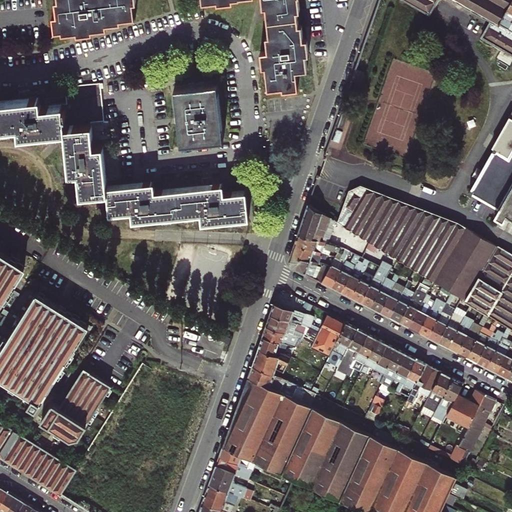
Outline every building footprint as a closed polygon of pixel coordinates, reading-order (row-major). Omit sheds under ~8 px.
[(52,15),(54,30),(62,29),(62,32),(76,30),(77,33),(91,32),(91,28),(106,27),(105,23),(120,21),(119,18),(134,16),(133,1),(135,1),(135,0),(55,0),(56,9),(56,14),(52,15)] [(266,7),(269,36),(265,36),(267,51),(261,52),(262,67),(265,66),(268,88),(282,86),(282,89),(298,87),(296,70),(307,69),(305,54),(308,53),(307,39),(302,39),(301,24),(298,25),(296,10),(299,10),(297,0),(202,0),(203,1),(209,0),(217,0),(218,2),(231,0),(261,0),(263,7),(265,7),(266,7)] [(436,0),(459,0),(488,16),(496,0),(404,0),(429,14),(436,0)] [(492,18),(498,22),(510,0),(496,0),(488,16),(492,18)] [(511,0),(510,0),(498,22),(507,27),(511,18),(511,0)] [(511,29),(507,27),(498,22),(492,18),(481,37),(511,54),(511,29)] [(355,69),(351,79),(362,83),(365,73),(355,69)] [(181,142),(224,137),(217,81),(204,82),(204,79),(174,82),(181,142)] [(0,128),(18,126),(19,136),(64,131),(69,173),(78,172),(81,194),(107,191),(110,213),(131,211),(132,220),(201,213),(202,222),(249,217),(246,190),(224,192),(223,183),(155,190),(154,181),(108,186),(103,144),(94,145),(91,121),(104,120),(101,88),(103,88),(102,82),(63,86),(65,95),(38,98),(38,96),(0,100),(0,128)] [(511,108),(503,124),(490,146),(491,146),(469,191),(497,207),(494,213),(503,218),(506,213),(511,216),(511,108)] [(331,139),(325,156),(329,157),(331,153),(336,155),(340,142),(339,142),(349,114),(343,111),(333,140),(331,139)] [(432,280),(442,285),(451,291),(461,297),(470,302),(479,308),(489,314),(498,319),(507,325),(511,327),(511,253),(459,223),(355,185),(349,190),(337,221),(350,229),(354,231),(405,263),(414,269),(423,274),(432,280)] [(350,229),(337,221),(309,203),(305,215),(320,220),(319,222),(331,230),(331,228),(339,232),(339,234),(345,238),(347,235),(350,229)] [(511,216),(506,213),(503,218),(502,220),(511,225),(511,216)] [(307,236),(326,242),(331,230),(319,222),(320,220),(305,215),(298,233),(307,236)] [(329,243),(326,242),(307,236),(298,233),(295,243),(326,253),(329,243)] [(326,253),(295,243),(291,253),(318,262),(319,257),(324,258),(326,253)] [(334,245),(331,255),(334,256),(339,247),(334,245)] [(0,249),(0,306),(26,265),(0,249)] [(344,255),(341,260),(344,261),(349,252),(344,249),(341,254),(344,255)] [(349,252),(344,261),(354,266),(356,262),(350,258),(352,253),(349,252)] [(292,267),(321,281),(329,266),(328,265),(318,262),(291,253),(289,260),(292,267)] [(329,266),(321,281),(331,286),(344,261),(341,260),(334,256),(329,266)] [(367,260),(361,270),(364,271),(369,261),(367,260)] [(354,266),(344,261),(331,286),(341,291),(354,266)] [(364,271),(367,273),(371,265),(378,269),(379,265),(369,261),(364,271)] [(378,269),(377,270),(384,273),(380,280),(383,281),(385,276),(389,270),(379,265),(378,269)] [(354,266),(341,291),(350,296),(364,271),(361,270),(354,266)] [(364,271),(350,296),(360,301),(374,276),(367,273),(364,271)] [(380,280),(374,276),(360,301),(370,306),(383,281),(380,280)] [(383,281),(370,306),(380,312),(396,281),(385,276),(383,281)] [(400,284),(396,281),(380,312),(390,317),(409,280),(403,277),(400,284)] [(390,317),(399,321),(414,291),(409,288),(412,281),(409,280),(390,317)] [(414,291),(399,321),(409,326),(424,296),(414,291)] [(38,292),(0,352),(0,375),(34,396),(28,405),(35,409),(89,324),(38,292)] [(409,326),(418,331),(434,301),(429,299),(430,296),(425,293),(424,296),(409,326)] [(428,337),(438,342),(451,316),(453,313),(450,311),(447,316),(444,314),(451,302),(447,299),(444,306),(428,337)] [(275,301),(271,313),(319,331),(321,328),(311,324),(313,317),(310,316),(275,301)] [(434,301),(418,331),(428,337),(444,306),(434,301)] [(315,306),(310,316),(313,317),(324,322),(328,313),(315,306)] [(453,313),(451,316),(460,321),(463,317),(463,316),(454,311),(453,313)] [(271,313),(267,324),(301,337),(314,342),(319,331),(271,313)] [(319,331),(314,342),(311,347),(329,356),(332,349),(346,322),(328,313),(324,322),(321,328),(319,331)] [(448,346),(460,321),(451,316),(438,342),(448,346)] [(448,346),(457,352),(472,322),(473,322),(463,317),(460,321),(448,346)] [(346,322),(332,349),(343,355),(357,328),(346,322)] [(467,357),(482,327),(472,322),(457,352),(467,357)] [(301,337),(267,324),(263,335),(284,342),(296,347),(301,337)] [(467,357),(477,361),(492,332),(482,327),(467,357)] [(357,328),(343,355),(340,361),(350,367),(368,333),(357,328)] [(486,366),(501,336),(492,332),(477,361),(486,366)] [(350,367),(361,372),(378,339),(368,333),(350,367)] [(284,342),(263,335),(259,348),(280,355),(281,353),(290,358),(294,350),(283,345),(284,342)] [(511,342),(501,336),(486,366),(496,371),(511,342)] [(378,339),(361,372),(370,377),(374,370),(388,344),(378,339)] [(511,342),(496,371),(505,376),(511,363),(511,342)] [(377,380),(380,382),(397,349),(388,344),(374,370),(381,373),(377,380)] [(254,361),(275,368),(277,364),(282,366),(280,370),(283,371),(290,358),(281,353),(280,355),(259,348),(254,361)] [(390,387),(393,379),(407,353),(397,349),(380,382),(382,383),(383,383),(384,384),(390,387)] [(297,378),(304,363),(307,357),(306,356),(307,355),(301,353),(294,350),(290,358),(283,371),(297,378)] [(396,390),(399,391),(416,358),(407,353),(393,379),(400,382),(396,390)] [(304,363),(297,378),(310,384),(318,369),(321,364),(307,357),(304,363)] [(406,385),(413,389),(426,363),(416,358),(399,391),(409,396),(410,393),(403,390),(406,385)] [(253,364),(274,372),(275,370),(275,368),(254,361),(254,362),(253,364)] [(112,380),(86,363),(63,399),(56,394),(41,417),(71,435),(77,434),(112,380)] [(426,363),(413,389),(410,393),(409,396),(414,399),(419,390),(422,386),(431,390),(441,371),(426,363)] [(253,364),(249,376),(291,396),(295,388),(300,390),(302,386),(278,374),(274,372),(253,364)] [(318,369),(310,384),(324,391),(332,376),(318,369)] [(441,371),(431,390),(429,395),(424,404),(435,410),(452,377),(441,371)] [(369,511),(438,511),(456,474),(395,445),(291,396),(249,376),(236,413),(224,445),(252,457),(265,464),(284,472),(296,478),(356,506),(369,511)] [(340,380),(332,376),(324,391),(338,398),(346,383),(345,383),(340,380)] [(432,415),(443,421),(446,413),(458,391),(462,382),(452,377),(435,410),(432,415)] [(346,383),(338,398),(352,405),(360,390),(353,387),(346,383)] [(390,387),(384,384),(371,411),(377,414),(391,387),(390,387)] [(422,386),(419,390),(429,395),(431,390),(422,386)] [(446,413),(469,425),(472,420),(479,406),(480,403),(485,393),(475,388),(470,397),(458,391),(446,413)] [(374,397),(360,390),(352,405),(366,412),(374,397)] [(496,399),(485,393),(480,403),(479,406),(489,412),(496,399)] [(479,406),(472,420),(483,425),(489,412),(479,406)] [(0,455),(58,492),(74,467),(75,466),(0,419),(0,455)] [(477,438),(483,425),(472,420),(469,425),(465,433),(477,438)] [(466,459),(477,438),(465,433),(459,446),(452,459),(460,462),(471,467),(473,468),(475,464),(466,459)] [(248,466),(252,457),(224,445),(220,454),(248,466)] [(248,466),(220,454),(217,464),(236,472),(247,477),(251,468),(248,466)] [(252,457),(248,466),(251,468),(253,469),(255,465),(263,469),(265,464),(252,457)] [(246,499),(246,498),(250,489),(233,481),(236,472),(217,464),(210,482),(229,491),(246,499)] [(457,480),(452,490),(465,496),(470,486),(457,480)] [(229,491),(210,482),(206,492),(226,501),(229,491)] [(8,490),(0,503),(0,511),(6,511),(16,495),(8,490)] [(226,501),(206,492),(203,501),(222,510),(226,501)] [(16,495),(6,511),(17,511),(25,500),(16,495)] [(29,511),(33,506),(25,500),(17,511),(29,511)] [(202,511),(221,511),(222,510),(203,501),(200,511),(202,511)]
